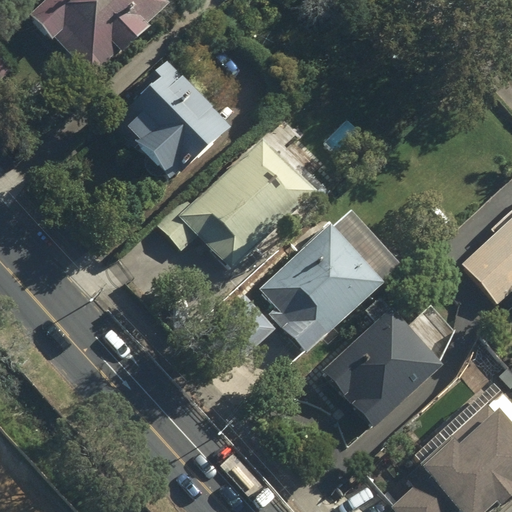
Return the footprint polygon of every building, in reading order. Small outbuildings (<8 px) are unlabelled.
[(167,6),(161,0),(52,0),(31,20),(52,42),(57,38),(92,75),(113,55),(121,63),(153,32),(147,25),(167,6)] [(232,132),(169,66),(156,79),(162,86),(117,129),(174,188),(232,132)] [(199,238),(233,273),(313,196),(256,137),(159,230),(182,254),(199,238)] [(511,292),(511,215),(460,267),(499,306),(511,292)] [(387,287),(330,227),(252,302),(309,361),(387,287)] [(444,369),(380,301),(365,316),(376,327),(321,378),(373,435),(444,369)] [(511,415),(500,402),(420,473),(427,481),(392,511),(490,511),(497,506),(501,510),(511,500),(511,415)]
